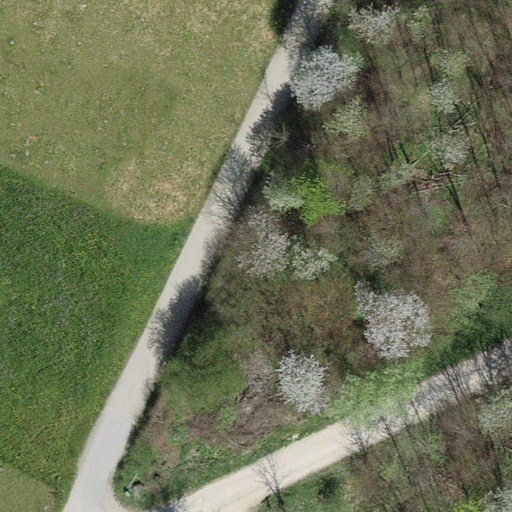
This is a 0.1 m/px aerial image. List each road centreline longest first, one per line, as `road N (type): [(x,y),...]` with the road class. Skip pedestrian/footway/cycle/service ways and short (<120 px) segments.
road 1 (track): [(312,0),(83,511)]
road 2 (track): [(511,356),(198,511)]
